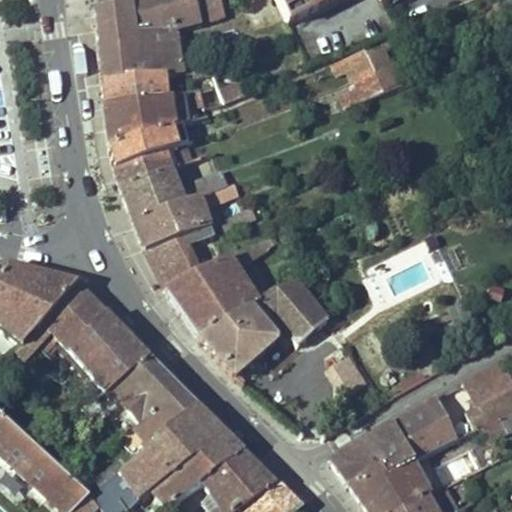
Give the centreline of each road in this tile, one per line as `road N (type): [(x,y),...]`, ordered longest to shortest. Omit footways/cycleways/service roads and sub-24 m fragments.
road 1 (secondary): [(295,472),(169,350),(91,253)]
road 2 (secondary): [(91,253),(50,7)]
road 3 (residential): [(511,350),(295,472)]
